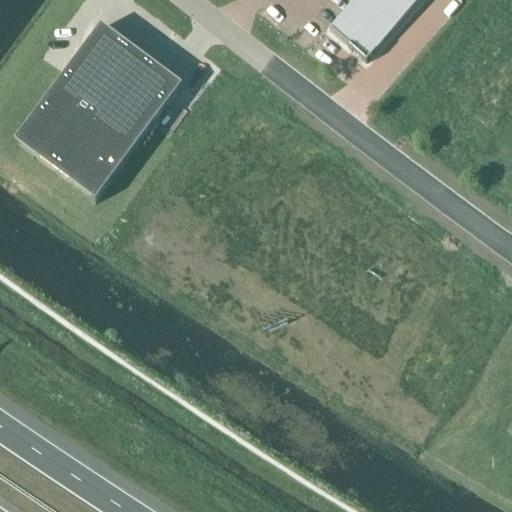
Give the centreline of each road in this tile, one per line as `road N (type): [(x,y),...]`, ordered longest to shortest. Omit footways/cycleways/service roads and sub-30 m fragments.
road 1 (unclassified): [(511,249),(186,0)]
road 2 (motorway): [(121,511),(0,432)]
